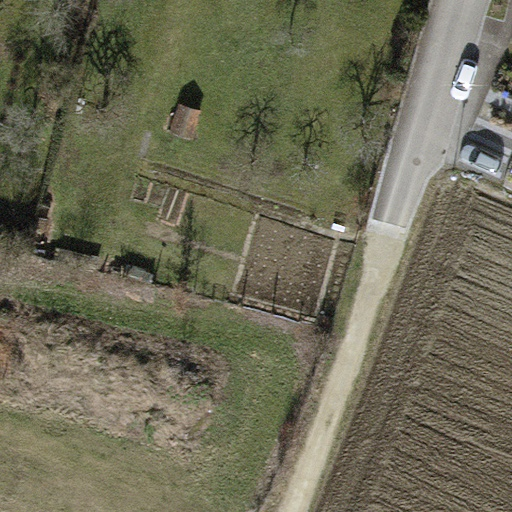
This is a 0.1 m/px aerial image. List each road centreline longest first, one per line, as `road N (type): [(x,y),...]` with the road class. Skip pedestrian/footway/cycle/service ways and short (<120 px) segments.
road 1 (track): [(299,511),(423,155)]
road 2 (residential): [(470,0),(423,155)]
